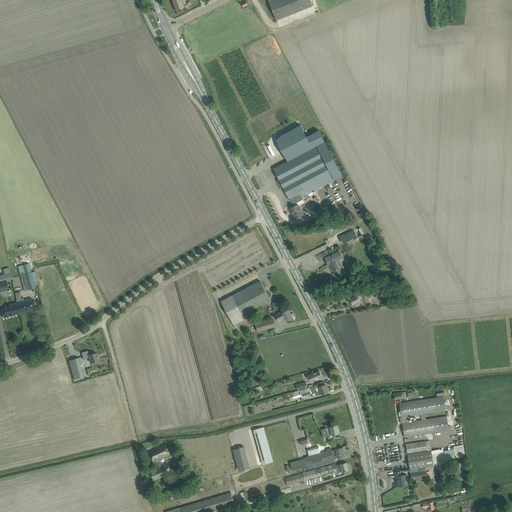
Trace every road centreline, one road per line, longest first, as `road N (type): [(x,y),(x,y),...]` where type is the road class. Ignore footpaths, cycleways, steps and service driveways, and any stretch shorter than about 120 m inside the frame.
road 1 (secondary): [(265,215),(346,375),(375,511)]
road 2 (unclassified): [(0,366),(84,332),(165,271),(265,215)]
road 3 (secondary): [(166,28),(265,215)]
road 4 (track): [(144,467),(99,322)]
